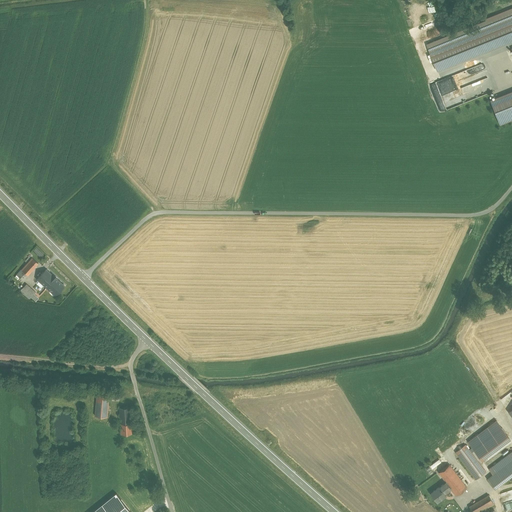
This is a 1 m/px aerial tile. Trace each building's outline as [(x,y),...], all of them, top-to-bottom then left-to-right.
[(511,33),(500,39),(504,47),(511,43),(511,33)] [(39,258),(43,253),(35,246),(31,251),(39,258)] [(32,258),(17,275),(23,281),(38,263),(32,258)] [(58,281),(46,270),(46,269),(38,279),(56,295),(64,285),(58,281)] [(36,292),(27,284),(22,289),(31,297),(36,292)] [(110,393),(98,392),(96,416),(108,417),(110,393)] [(132,407),(120,408),(121,423),(133,422),(132,407)] [(469,441),(482,458),(510,437),(498,420),(469,441)] [(121,423),(120,423),(121,434),(134,433),(133,422),(121,423)] [(486,472),(466,445),(456,452),(476,479),(486,472)] [(511,452),(489,469),(494,475),(511,461),(511,452)] [(511,461),(494,475),(488,479),(493,486),(511,471),(511,461)] [(467,486),(450,464),(439,472),(447,482),(450,487),(456,495),(467,486)] [(447,482),(440,486),(431,493),(437,502),(438,501),(437,500),(445,494),(446,495),(444,492),(450,487),(447,482)] [(511,508),(511,489),(510,490),(511,494),(511,500),(503,503),(505,511),(511,508)] [(131,511),(115,491),(88,511),(131,511)] [(489,495),(469,506),(472,511),(479,511),(494,504),(489,495)]
